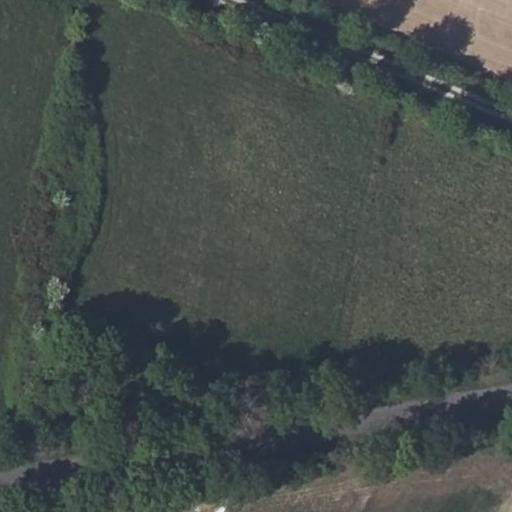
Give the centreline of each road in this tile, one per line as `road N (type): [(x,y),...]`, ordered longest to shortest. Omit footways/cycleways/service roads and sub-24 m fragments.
road 1 (unclassified): [(0,485),(511,397)]
road 2 (track): [(211,0),(511,117)]
